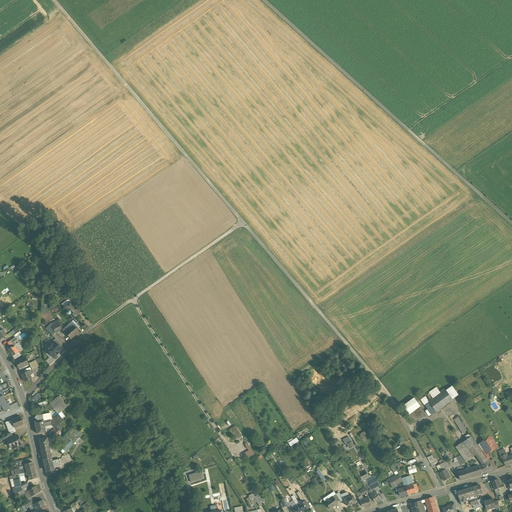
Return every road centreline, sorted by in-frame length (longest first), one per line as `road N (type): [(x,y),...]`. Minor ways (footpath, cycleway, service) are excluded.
road 1 (track): [(53,0),(398,411)]
road 2 (track): [(263,0),(511,223)]
road 3 (track): [(242,222),(96,323)]
road 4 (track): [(131,300),(229,448)]
road 5 (tertiary): [(55,511),(23,397),(0,350)]
road 6 (residential): [(511,470),(370,511)]
